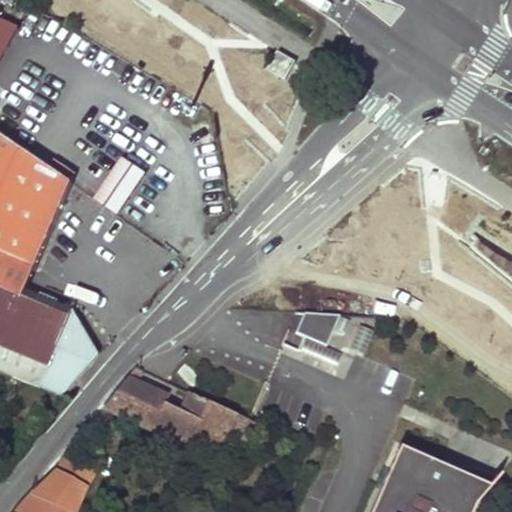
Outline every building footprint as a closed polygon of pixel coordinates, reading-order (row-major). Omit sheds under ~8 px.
[(0,69),(19,28),(0,19),(0,69)] [(296,63),(278,53),(268,70),(286,80),(296,63)] [(73,183),(0,133),(0,175),(66,202),(73,183)] [(98,205),(122,220),(148,180),(124,165),(98,205)] [(0,252),(37,268),(66,202),(0,175),(0,252)] [(0,278),(27,291),(37,268),(0,252),(0,278)] [(0,346),(14,353),(22,336),(23,336),(40,296),(27,291),(0,278),(0,346)] [(100,355),(74,310),(40,296),(23,336),(22,336),(14,353),(48,367),(44,379),(41,388),(63,397),(100,355)] [(301,313),(297,338),(329,344),(333,318),(301,313)] [(327,350),(348,357),(361,321),(340,314),(327,350)] [(14,353),(0,346),(0,361),(9,365),(14,353)] [(48,367),(14,353),(9,365),(44,379),(48,367)] [(135,369),(103,408),(188,448),(193,437),(219,449),(225,438),(243,447),(254,424),(234,416),(187,394),(179,413),(164,405),(167,400),(133,383),(142,372),(135,369)] [(368,511),(474,511),(486,488),(398,448),(368,511)] [(56,469),(56,471),(57,471),(30,496),(62,511),(76,511),(95,473),(65,457),(56,469)] [(62,511),(30,496),(16,511),(62,511)]
